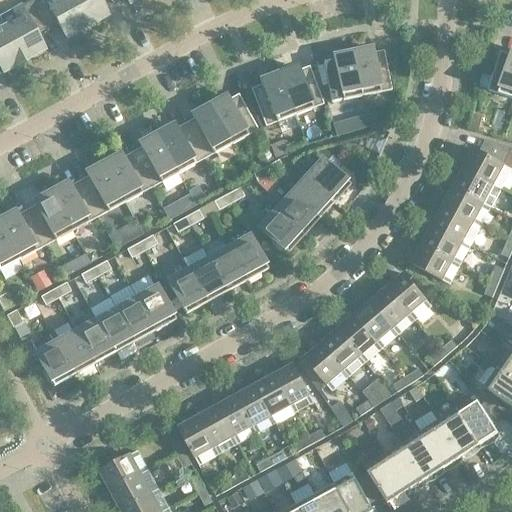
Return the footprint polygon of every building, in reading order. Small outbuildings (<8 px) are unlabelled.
[(31,0),(30,1),(42,23),(53,17),(65,39),(86,28),(70,0),(31,0)] [(70,0),(86,28),(107,16),(98,0),(70,0)] [(42,23),(30,1),(12,11),(15,20),(3,27),(23,62),(44,51),(32,29),(42,23)] [(0,70),(1,74),(23,62),(3,27),(0,28),(0,70)] [(369,49),(361,51),(351,53),(360,98),(390,92),(382,52),(370,54),(369,49)] [(487,91),(511,99),(511,56),(500,52),(487,91)] [(360,98),(351,53),(332,57),(333,61),(321,64),(322,66),(315,68),(320,87),(325,85),(329,104),(360,98)] [(295,67),(287,70),(277,74),(293,117),(322,106),(315,88),(320,87),(315,68),(308,69),(307,67),(296,72),(295,67)] [(293,117),(277,74),(259,81),(261,85),(249,90),(264,128),(293,117)] [(237,95),(226,101),(224,97),(207,106),(229,146),(256,131),(237,95)] [(229,146),(207,106),(191,115),(193,119),(183,125),(203,161),(229,146)] [(473,113),(469,128),(478,130),(482,116),(473,113)] [(343,122),(331,126),(334,137),(346,133),(343,122)] [(203,161),(183,125),(173,130),(171,126),(155,135),(176,175),(203,161)] [(176,175),(155,135),(138,144),(140,148),(130,154),(150,189),(176,175)] [(511,149),(486,141),(480,153),(473,150),(462,169),(501,190),(511,170),(504,167),(511,152),(511,149)] [(279,144),(270,148),(275,159),(287,154),(283,145),(279,144)] [(267,148),(258,153),(265,166),(274,161),(267,148)] [(150,189),(130,154),(120,159),(118,155),(102,164),(123,204),(150,189)] [(277,161),(264,168),(269,177),(282,170),(277,161)] [(320,161),(304,178),(333,204),(349,186),(320,161)] [(123,204),(102,164),(85,173),(87,177),(77,182),(97,218),(123,204)] [(361,165),(358,170),(359,178),(364,182),(371,172),(361,165)] [(269,177),(264,168),(251,175),(256,184),(269,177)] [(501,190),(462,169),(452,188),(490,209),(501,190)] [(333,204),(304,178),(289,195),(317,221),(333,204)] [(97,218),(77,182),(68,188),(65,184),(49,193),(71,233),(97,218)] [(196,186),(187,192),(193,203),(202,198),(196,186)] [(490,209),(452,188),(442,208),(480,228),(490,209)] [(244,198),(239,189),(226,196),(231,205),(244,198)] [(71,233),(49,193),(32,202),(35,206),(25,211),(44,247),(71,233)] [(317,221),(289,195),(273,212),(302,238),(317,221)] [(231,205),(226,196),(213,203),(218,212),(231,205)] [(170,204),(161,209),(167,221),(176,216),(170,204)] [(480,228),(442,208),(432,227),(470,247),(480,228)] [(44,247),(25,211),(15,217),(13,212),(0,219),(0,228),(18,261),(44,247)] [(202,220),(197,212),(184,219),(189,228),(202,220)] [(302,238),(273,212),(257,229),(286,255),(302,238)] [(149,219),(136,226),(141,234),(154,227),(149,219)] [(189,228),(184,219),(171,226),(176,235),(189,228)] [(470,247),(432,227),(421,246),(459,266),(470,247)] [(0,271),(18,261),(0,228),(0,271)] [(156,246),(151,237),(138,244),(143,253),(156,246)] [(248,237),(227,249),(245,282),(266,271),(248,237)] [(511,250),(511,244),(506,242),(500,256),(508,260),(511,250)] [(143,253),(138,244),(125,251),(130,260),(143,253)] [(459,266),(421,246),(411,265),(449,286),(459,266)] [(245,282),(227,249),(207,260),(225,293),(245,282)] [(89,253),(84,256),(88,264),(96,260),(93,255),(89,253)] [(225,293),(207,260),(187,270),(205,304),(225,293)] [(69,262),(57,268),(62,278),(74,272),(69,262)] [(110,271),(105,262),(92,269),(97,278),(110,271)] [(495,268),(489,282),(497,286),(503,271),(495,268)] [(97,278),(92,269),(79,276),(84,285),(97,278)] [(41,270),(28,278),(36,292),(49,285),(41,270)] [(205,304),(187,270),(166,282),(184,316),(205,304)] [(403,275),(386,289),(414,322),(431,308),(403,275)] [(497,286),(489,282),(483,296),(491,300),(497,286)] [(70,293),(65,284),(52,291),(57,300),(70,293)] [(155,288),(134,299),(153,333),(174,321),(155,288)] [(414,322),(386,289),(370,303),(398,336),(414,322)] [(57,300),(52,291),(39,298),(44,307),(57,300)] [(5,294),(0,297),(0,307),(2,312),(12,306),(5,294)] [(153,333),(134,299),(114,310),(133,344),(153,333)] [(398,336),(370,303),(353,317),(381,350),(398,336)] [(133,344),(114,310),(94,321),(113,355),(133,344)] [(21,323),(15,312),(5,317),(12,329),(12,328),(21,323)] [(381,350),(353,317),(337,331),(365,364),(381,350)] [(113,355),(94,321),(74,332),(93,366),(113,355)] [(21,323),(12,328),(18,339),(25,335),(26,330),(23,323),(21,323)] [(511,330),(500,347),(509,353),(511,354),(511,330)] [(365,364),(337,331),(320,345),(348,378),(365,364)] [(93,366),(74,332),(54,343),(73,376),(93,366)] [(451,341),(439,351),(445,358),(456,348),(451,341)] [(73,376),(54,343),(33,354),(52,388),(73,376)] [(348,378),(320,345),(303,360),(331,393),(348,378)] [(445,358),(439,351),(427,361),(433,368),(445,358)] [(511,354),(509,353),(496,370),(511,381),(511,354)] [(293,366),(273,376),(294,414),(314,404),(293,366)] [(418,369),(405,378),(410,385),(423,377),(418,369)] [(511,381),(496,370),(483,389),(493,395),(487,403),(505,420),(511,412),(511,381)] [(294,414),(273,376),(254,387),(275,425),(294,414)] [(410,385),(405,378),(392,386),(397,393),(410,385)] [(275,425),(254,387),(235,397),(256,435),(275,425)] [(415,388),(408,393),(414,403),(422,398),(415,388)] [(381,393),(368,401),(373,409),(386,400),(381,393)] [(256,435),(235,397),(216,407),(237,445),(256,435)] [(475,398),(456,410),(479,447),(498,435),(495,430),(505,420),(487,403),(481,408),(475,398)] [(373,409),(368,401),(355,410),(360,417),(373,409)] [(380,411),(386,421),(397,414),(390,404),(380,411)] [(237,445),(216,407),(197,418),(218,456),(237,445)] [(479,447),(456,410),(438,422),(461,458),(479,447)] [(218,456),(197,418),(178,429),(198,467),(218,456)] [(362,422),(369,433),(375,428),(369,418),(362,422)] [(461,458),(438,422),(419,434),(443,470),(461,458)] [(320,430),(307,438),(311,446),(324,438),(320,430)] [(443,470),(419,434),(401,445),(424,482),(443,470)] [(183,452),(176,438),(168,442),(176,456),(183,452)] [(311,446),(307,438),(293,445),(297,453),(311,446)] [(424,482),(401,445),(383,457),(406,493),(424,482)] [(282,451),(269,458),(273,466),(287,459),(282,451)] [(99,472),(110,492),(148,471),(137,452),(99,472)] [(191,465),(183,452),(176,456),(183,470),(191,465)] [(406,493),(383,457),(364,469),(368,475),(361,479),(376,504),(384,499),(387,505),(406,493)] [(273,466),(269,458),(255,466),(260,474),(273,466)] [(275,471),(283,484),(302,474),(294,460),(275,471)] [(158,490),(148,471),(110,492),(120,511),(158,490)] [(257,481),(264,495),(283,484),(275,471),(257,481)] [(244,472),(231,479),(235,487),(249,480),(244,472)] [(353,475),(333,486),(347,511),(372,511),(370,507),(376,504),(361,479),(356,482),(353,475)] [(204,490),(197,476),(189,480),(197,494),(204,490)] [(235,487),(231,479),(217,487),(222,494),(235,487)] [(256,482),(241,490),(248,502),(263,494),(256,482)] [(347,511),(333,486),(314,496),(322,511),(347,511)] [(163,511),(169,509),(158,490),(120,511),(163,511)] [(212,503),(204,490),(197,494),(204,507),(212,503)] [(242,504),(237,493),(225,499),(231,510),(242,504)] [(322,511),(314,496),(295,507),(298,511),(322,511)]
